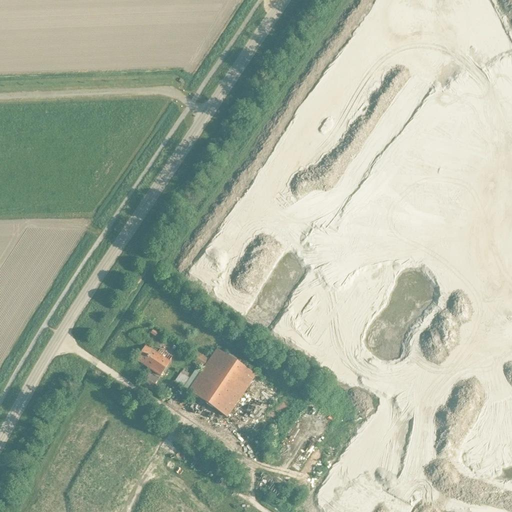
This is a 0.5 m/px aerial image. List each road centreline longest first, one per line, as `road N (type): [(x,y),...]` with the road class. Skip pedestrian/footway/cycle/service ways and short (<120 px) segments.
road 1 (unclassified): [(0,426),(282,0)]
road 2 (residential): [(330,261),(244,388),(312,446),(401,480)]
road 3 (residential): [(502,298),(473,324),(491,360),(401,480)]
road 4 (residential): [(502,298),(403,153)]
road 5 (residential): [(403,153),(330,261)]
